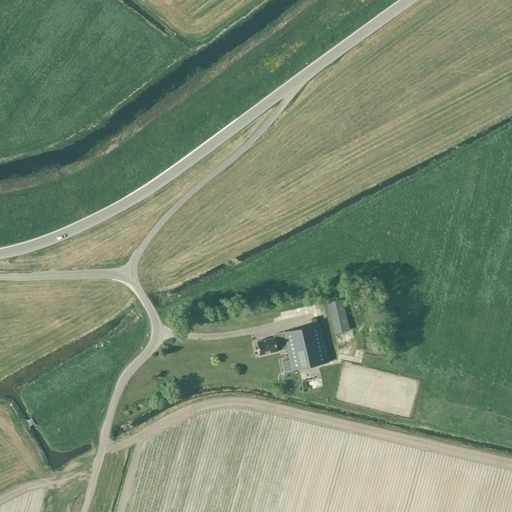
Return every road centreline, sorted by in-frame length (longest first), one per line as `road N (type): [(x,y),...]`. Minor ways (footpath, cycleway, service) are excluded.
road 1 (unclassified): [(0,254),(71,231),(138,196),(297,80)]
road 2 (unclassified): [(83,511),(118,388),(159,333),(129,276)]
road 3 (unclassified): [(129,276),(152,232),(252,140),(297,80)]
road 4 (unclassified): [(409,0),(297,80)]
road 5 (unclassified): [(129,276),(0,276)]
